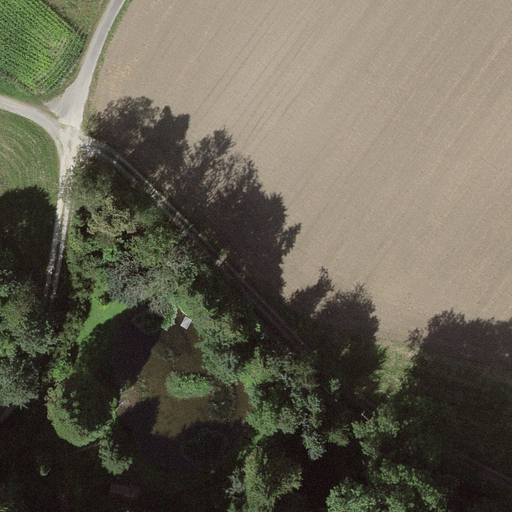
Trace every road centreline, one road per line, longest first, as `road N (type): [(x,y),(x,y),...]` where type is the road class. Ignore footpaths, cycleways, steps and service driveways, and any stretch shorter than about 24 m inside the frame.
road 1 (track): [(0,104),(68,124),(131,170),(300,348),(511,456)]
road 2 (track): [(0,413),(30,369),(49,299),(68,124),(120,0)]
